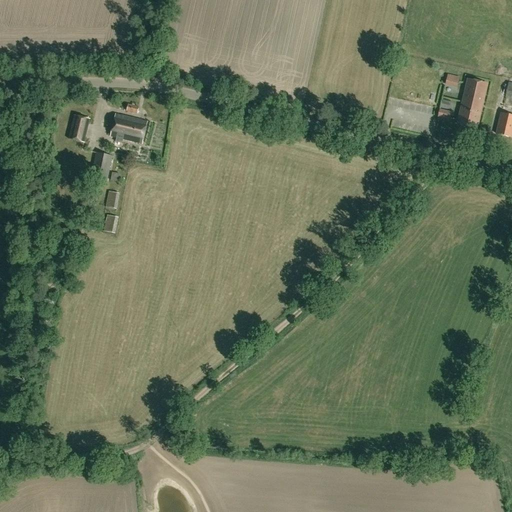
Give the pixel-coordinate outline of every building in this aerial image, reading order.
[(447,85),(460,86),(461,76),(448,75),(447,85)] [(468,80),(457,125),(476,129),(486,84),(468,80)] [(136,116),(138,108),(128,106),(126,114),(136,116)] [(441,111),(440,121),(452,122),(453,113),(441,111)] [(511,132),(511,116),(501,114),(496,134),(511,137),(511,132)] [(147,123),(116,115),(110,137),(142,145),(147,123)] [(69,140),(83,143),(89,120),(74,117),(69,140)] [(96,153),(91,179),(107,182),(112,156),(96,153)] [(112,174),(110,182),(118,184),(120,176),(112,174)] [(108,195),(106,207),(116,209),(119,194),(108,192),(108,195)] [(115,235),(119,219),(107,216),(104,232),(115,235)]
